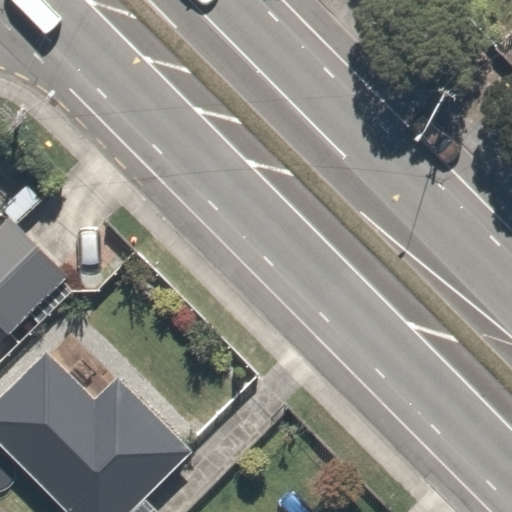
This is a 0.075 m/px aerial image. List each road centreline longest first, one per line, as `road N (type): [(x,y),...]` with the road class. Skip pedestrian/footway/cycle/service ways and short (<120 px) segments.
road 1 (secondary): [(511,484),(25,0)]
road 2 (secondary): [(229,0),(511,283)]
